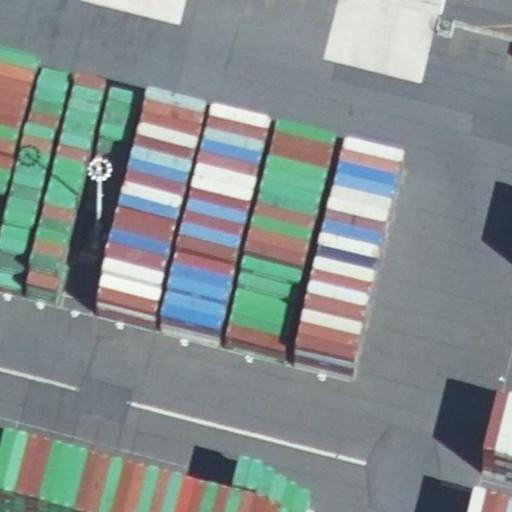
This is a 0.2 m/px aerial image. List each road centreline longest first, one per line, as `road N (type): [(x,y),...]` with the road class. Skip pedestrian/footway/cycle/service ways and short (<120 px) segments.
road 1 (unknown): [(443,226),(268,267),(133,319)]
road 2 (unknown): [(133,319),(92,359),(14,511)]
road 3 (unknown): [(133,319),(0,268)]
